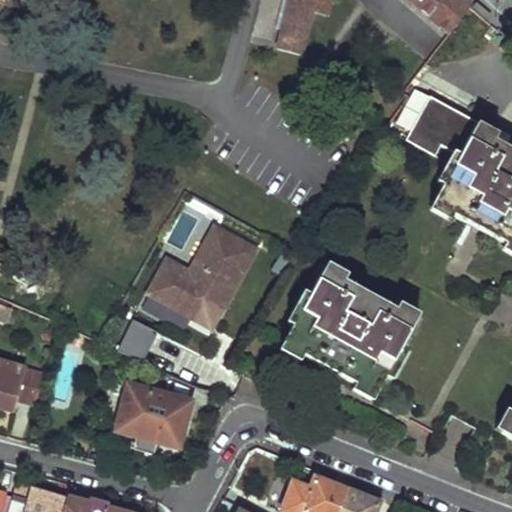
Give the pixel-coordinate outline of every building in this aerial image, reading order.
[(290,0),(278,57),(302,62),(312,18),(327,21),(332,0),(290,0)] [(409,0),(447,36),(468,5),(462,0),(409,0)] [(511,146),(429,99),(405,144),(452,171),(436,201),(511,245),(511,146)] [(164,256),(143,295),(212,333),(259,249),(212,223),(187,269),(164,256)] [(324,268),(282,343),(375,396),(416,321),(324,268)] [(130,322),(115,355),(141,366),(156,334),(130,322)] [(42,375),(0,364),(0,410),(6,412),(9,411),(13,412),(15,402),(35,408),(42,375)] [(155,368),(144,364),(139,373),(151,378),(155,368)] [(113,423),(110,434),(136,441),(133,450),(153,456),(156,446),(179,452),(194,399),(124,380),(121,391),(106,387),(98,418),(113,423)] [(511,408),(500,431),(511,437),(511,408)] [(295,482),(284,510),(288,511),(339,511),(349,489),(319,477),(314,490),(295,482)] [(65,511),(70,498),(16,480),(13,493),(7,511),(65,511)] [(375,511),(379,501),(349,489),(339,511),(375,511)] [(115,511),(70,498),(65,511),(115,511)]
